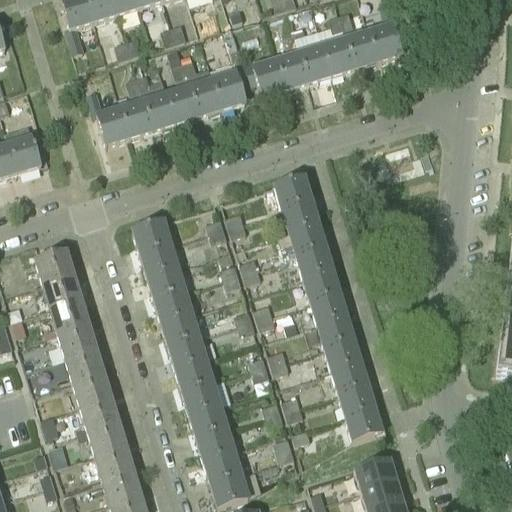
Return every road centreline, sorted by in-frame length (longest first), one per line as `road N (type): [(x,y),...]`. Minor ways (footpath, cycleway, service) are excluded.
road 1 (residential): [(88,217),(471,100)]
road 2 (residential): [(451,418),(471,100)]
road 3 (residential): [(183,511),(88,217)]
